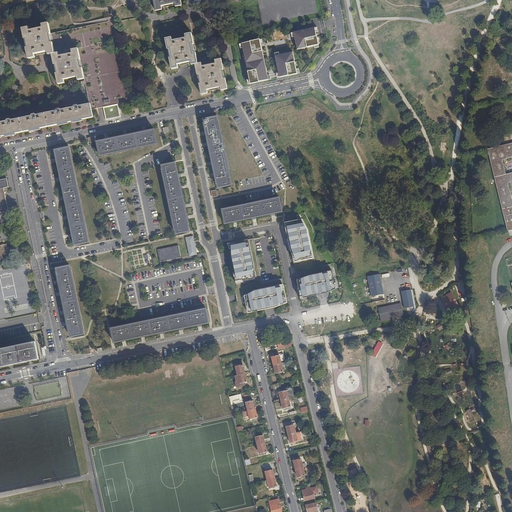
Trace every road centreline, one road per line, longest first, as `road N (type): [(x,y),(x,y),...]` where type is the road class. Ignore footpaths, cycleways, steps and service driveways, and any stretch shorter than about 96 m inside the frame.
road 1 (residential): [(16,145),(64,365)]
road 2 (residential): [(292,318),(338,511)]
road 3 (residential): [(249,326),(295,511)]
road 4 (residential): [(64,365),(229,330)]
road 5 (residential): [(16,145),(177,112)]
road 6 (residential): [(188,110),(323,76)]
road 7 (residential): [(177,112),(211,246)]
road 8 (residential): [(216,239),(188,110)]
